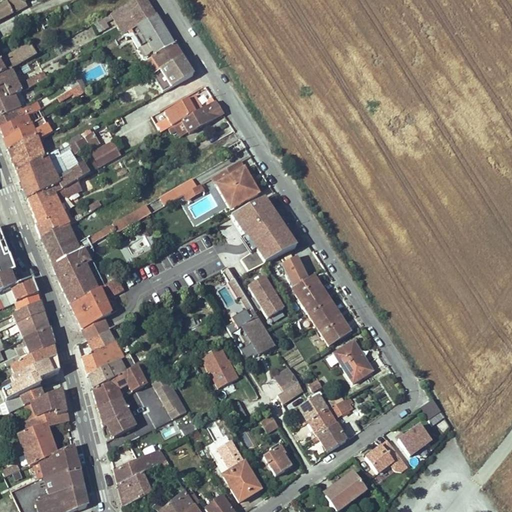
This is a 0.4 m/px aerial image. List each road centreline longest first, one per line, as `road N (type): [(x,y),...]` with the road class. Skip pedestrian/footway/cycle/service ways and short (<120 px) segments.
road 1 (residential): [(262,511),(404,409),(408,377),(167,0)]
road 2 (secondary): [(103,511),(51,298),(13,208)]
